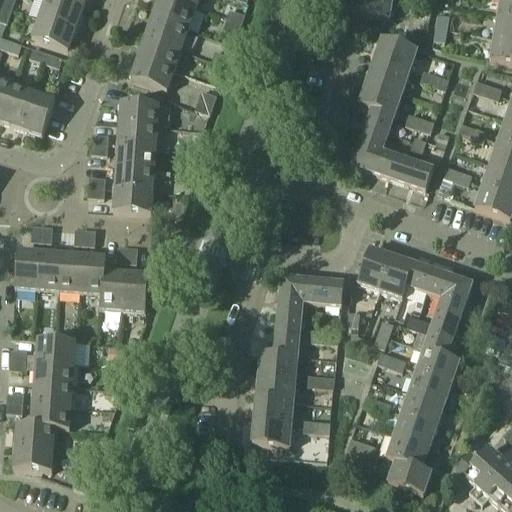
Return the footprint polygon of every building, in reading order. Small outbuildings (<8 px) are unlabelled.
[(11,14),(16,0),(15,0),(5,0),(2,11),(11,14)] [(82,15),(87,0),(46,0),(46,3),(82,15)] [(195,14),(200,0),(159,0),(159,2),(195,14)] [(387,25),(392,2),(381,0),(353,0),(351,19),(387,25)] [(431,9),(432,0),(420,0),(419,7),(431,9)] [(511,23),(511,0),(500,0),(497,21),(511,23)] [(188,35),(195,14),(159,2),(151,23),(188,35)] [(75,37),(82,15),(46,3),(39,24),(75,37)] [(429,21),(431,9),(419,7),(417,19),(429,21)] [(0,42),(1,43),(11,14),(2,11),(0,15),(0,42)] [(241,30),(244,21),(229,16),(226,25),(241,30)] [(447,36),(449,23),(437,21),(435,34),(447,36)] [(511,46),(511,23),(497,21),(493,44),(511,46)] [(181,56),(188,35),(151,23),(144,43),(181,56)] [(67,58),(75,37),(39,24),(31,46),(67,58)] [(238,40),(241,30),(226,25),(222,35),(238,40)] [(445,49),(447,36),(435,34),(433,47),(445,49)] [(174,76),(181,56),(144,43),(137,64),(174,76)] [(408,78),(416,55),(381,43),(373,66),(408,78)] [(511,70),(511,46),(493,44),(489,67),(511,70)] [(18,60),(21,51),(21,50),(5,45),(2,54),(18,60)] [(42,68),(45,59),(32,54),(29,64),(42,68)] [(227,72),(230,62),(215,57),(211,66),(227,72)] [(58,74),(62,65),(45,59),(42,68),(58,74)] [(166,97),(174,76),(137,64),(130,85),(166,97)] [(223,82),(227,72),(211,66),(208,76),(223,82)] [(401,99),(408,78),(373,66),(366,88),(401,99)] [(432,93),(436,81),(423,77),(419,88),(432,93)] [(444,97),(448,86),(436,81),(432,93),(444,97)] [(487,102),(491,91),(478,87),(474,98),(487,102)] [(0,124),(11,92),(0,88),(0,124)] [(393,122),(401,99),(366,88),(358,110),(370,114),(393,122)] [(499,107),(503,96),(491,91),(487,102),(499,107)] [(0,128),(19,135),(31,99),(11,92),(0,124),(0,128)] [(213,112),(216,102),(201,97),(198,106),(213,112)] [(41,143),(54,107),(31,99),(19,135),(41,143)] [(209,121),(213,112),(198,106),(194,116),(209,121)] [(156,132),(157,110),(119,108),(117,130),(156,132)] [(381,158),(393,122),(370,114),(358,150),(381,158)] [(416,136),(420,125),(408,120),(404,131),(416,136)] [(429,140),(433,129),(420,125),(416,136),(429,140)] [(511,154),(511,129),(504,127),(497,149),(511,154)] [(155,154),(156,132),(117,130),(116,152),(155,154)] [(471,146),(475,135),(462,131),(458,142),(471,146)] [(484,151),(488,140),(475,135),(471,146),(484,151)] [(107,151),(108,142),(91,141),(91,150),(107,151)] [(437,142),(435,150),(444,153),(447,145),(437,142)] [(423,159),(426,148),(415,144),(411,155),(423,159)] [(511,178),(511,154),(497,149),(489,170),(511,178)] [(106,162),(107,151),(91,150),(90,161),(106,162)] [(395,163),(381,158),(358,150),(350,172),(388,185),(395,163)] [(153,176),(155,154),(116,152),(115,174),(153,176)] [(419,171),(423,159),(411,155),(407,167),(419,171)] [(419,171),(407,167),(395,163),(388,185),(425,198),(432,175),(419,171)] [(511,202),(511,178),(489,170),(481,192),(511,202)] [(456,189),(460,178),(447,173),(443,185),(456,189)] [(152,198),(153,176),(115,174),(113,196),(152,198)] [(469,194),(473,182),(460,178),(456,189),(469,194)] [(88,184),(88,194),(104,195),(105,185),(89,184),(88,184)] [(509,227),(511,216),(511,202),(481,192),(474,214),(509,227)] [(87,204),(88,204),(103,205),(104,195),(88,194),(87,204)] [(151,221),(152,198),(113,196),(112,218),(151,221)] [(40,249),(42,232),(32,232),(30,248),(40,249)] [(51,250),(52,234),(52,233),(51,233),(42,232),(40,249),(51,250)] [(84,252),(85,236),(74,235),(73,251),(84,252)] [(94,253),(95,237),(85,236),(84,252),(94,253)] [(126,270),(127,254),(117,253),(116,269),(126,270)] [(136,270),(137,255),(137,254),(127,254),(126,270),(136,270)] [(380,297),(392,262),(369,254),(357,289),(380,297)] [(37,297),(40,258),(17,257),(14,295),(37,297)] [(59,298),(61,260),(40,258),(37,297),(59,298)] [(81,300),(83,262),(61,260),(59,298),(81,300)] [(101,301),(103,278),(104,278),(105,263),(83,262),(81,300),(100,301),(101,301)] [(402,305),(407,292),(415,270),(392,262),(380,297),(402,305)] [(442,305),(450,282),(415,270),(407,292),(442,305)] [(122,318),(125,279),(104,278),(103,278),(101,301),(100,301),(99,316),(122,318)] [(145,319),(147,281),(125,279),(122,318),(145,319)] [(459,327),(472,290),(450,282),(442,305),(437,319),(459,327)] [(302,309),(304,285),(281,283),(277,323),(301,325),(303,309),(302,309)] [(341,313),(344,290),(344,289),(304,285),(302,309),(303,309),(341,313)] [(446,363),(446,362),(459,327),(437,319),(433,330),(422,326),(418,337),(429,341),(424,356),(446,363)] [(358,334),(359,321),(348,320),(347,333),(358,334)] [(418,337),(422,326),(410,322),(406,334),(418,337)] [(325,351),(326,339),(300,336),(301,325),(277,323),(274,360),(274,361),(298,363),(299,348),(325,351)] [(390,344),(394,331),(383,327),(378,340),(390,344)] [(338,352),(340,340),(326,339),(325,351),(338,352)] [(385,357),(390,344),(378,340),(373,352),(385,357)] [(74,371),(75,348),(37,346),(36,367),(74,371)] [(116,354),(115,366),(128,367),(129,355),(116,354)] [(26,367),(26,359),(26,357),(10,356),(9,365),(26,367)] [(451,390),(459,368),(459,367),(446,362),(446,363),(424,356),(416,378),(451,390)] [(388,374),(392,363),(379,358),(375,370),(388,374)] [(296,386),(298,363),(274,361),(274,360),(261,359),(258,383),(296,386)] [(401,379),(405,367),(392,363),(388,374),(401,379)] [(25,377),(26,367),(9,365),(9,376),(25,377)] [(72,392),(74,371),(36,367),(34,389),(72,392)] [(444,411),(451,390),(416,378),(409,399),(444,411)] [(321,394),(322,382),(308,381),(307,393),(321,394)] [(334,396),(335,384),(322,382),(321,394),(334,396)] [(294,409),(296,386),(258,383),(256,405),(294,409)] [(70,413),(72,392),(34,389),(32,411),(70,413)] [(22,410),(23,400),(7,399),(6,409),(22,410)] [(436,433),(444,411),(409,399),(401,421),(436,433)] [(373,417),(377,406),(364,401),(360,413),(373,417)] [(291,431),(294,409),(256,405),(254,428),(291,431)] [(386,422),(390,410),(377,406),(373,417),(386,422)] [(22,421),(22,410),(6,409),(5,419),(22,421)] [(69,436),(70,413),(32,411),(31,432),(55,434),(55,435),(69,436)] [(429,454),(436,433),(401,421),(393,442),(429,454)] [(316,440),(317,428),(304,427),(303,439),(316,440)] [(289,455),(291,431),(254,428),(252,452),(289,455)] [(330,441),(331,429),(317,428),(316,440),(330,441)] [(53,456),(55,435),(55,434),(31,432),(16,430),(15,453),(53,456)] [(421,475),(429,454),(393,442),(385,465),(395,468),(396,467),(421,476),(421,475)] [(358,460),(362,449),(349,444),(345,456),(358,460)] [(371,465),(375,453),(362,449),(358,460),(371,465)] [(97,467),(101,458),(85,452),(82,462),(97,467)] [(51,479),(53,456),(15,453),(13,476),(51,479)] [(498,511),(511,497),(511,474),(510,473),(511,471),(511,454),(502,466),(488,454),(479,465),(469,457),(454,474),(475,492),(469,499),(482,510),(488,504),(497,511),(498,511)] [(94,477),(97,467),(82,462),(79,471),(94,477)] [(423,501),(431,478),(421,475),(421,476),(396,467),(395,468),(388,489),(423,501)] [(511,511),(511,497),(498,511),(511,511)]
